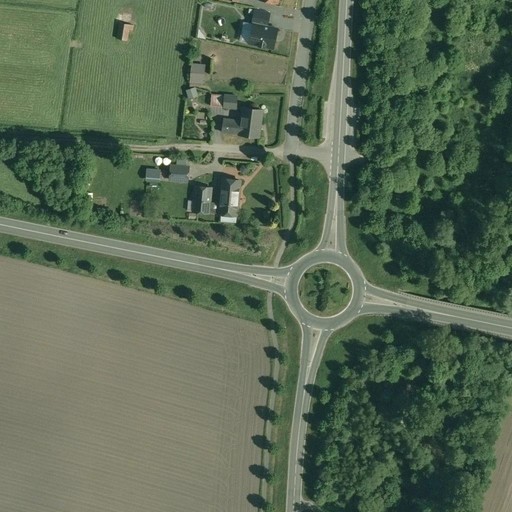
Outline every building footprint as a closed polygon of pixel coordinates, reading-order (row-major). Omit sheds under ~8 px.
[(134,25),(120,22),(117,38),(121,39),(120,44),(124,45),(125,40),(127,40),(129,29),(133,30),(134,25)] [(249,43),(273,48),(277,28),(253,23),(249,43)] [(187,63),(186,83),(201,83),(201,63),(187,63)] [(184,89),(186,98),(195,95),(193,87),(184,89)] [(262,109),(242,107),(241,121),(239,134),(259,136),(262,109)] [(241,121),(223,119),(221,132),(239,134),(241,121)] [(189,167),(171,166),(170,179),(188,181),(189,167)] [(141,179),(156,182),(158,170),(144,167),(141,179)] [(240,181),(223,179),(221,203),(211,203),(212,188),(195,187),(194,201),(198,202),(197,212),(210,213),(220,213),(220,214),(237,215),(240,181)]
